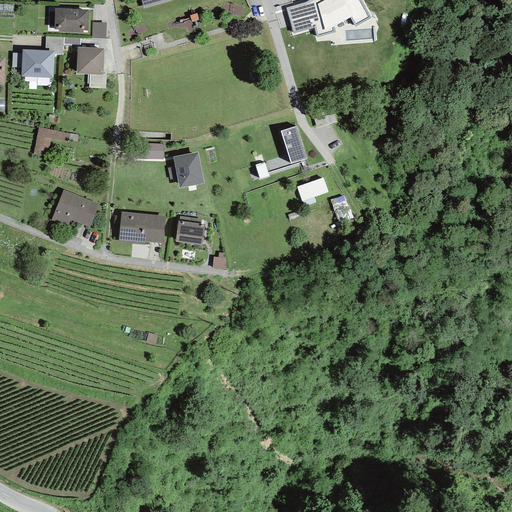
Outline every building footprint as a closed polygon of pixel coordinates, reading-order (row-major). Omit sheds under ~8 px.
[(308,0),(305,2),(286,8),(293,34),(314,28),(317,37),(335,32),(333,26),(349,17),(355,27),(371,17),(361,0),(308,0)] [(88,10),(54,9),(54,12),(49,12),(49,28),(54,28),(53,29),(58,29),(58,32),(83,33),(83,30),(87,30),(88,10)] [(106,23),(92,22),(91,38),(105,38),(106,23)] [(62,54),(62,44),(63,38),(45,37),(45,51),(54,51),(54,54),(62,54)] [(104,48),(78,47),(76,74),(89,75),(103,75),(103,73),(104,48)] [(45,51),(22,50),(21,76),(53,78),(54,54),(54,51),(45,51)] [(106,74),(103,73),(103,75),(89,75),(89,88),(106,88),(106,74)] [(334,112),(314,119),(316,127),(337,120),(334,112)] [(71,133),(38,127),(33,154),(47,157),(51,139),(69,143),(71,133)] [(295,127),(280,132),(291,164),(306,159),(295,127)] [(163,144),(135,143),(134,159),(162,160),(163,144)] [(177,178),(179,189),(204,184),(198,152),(173,157),(175,167),(177,178)] [(265,162),(255,165),(259,179),(269,176),(265,162)] [(170,180),(177,178),(175,167),(168,168),(170,180)] [(322,178),(296,187),(302,201),(327,192),(322,178)] [(99,204),(63,190),(51,220),(67,227),(70,220),(89,228),(99,204)] [(165,216),(121,212),(118,242),(144,245),(145,241),(162,243),(165,216)] [(200,224),(201,219),(180,216),(179,221),(200,224)] [(179,221),(178,221),(175,242),(202,245),(205,225),(200,224),(179,221)] [(218,258),(213,257),(212,268),(227,269),(225,258),(224,258),(218,258)]
